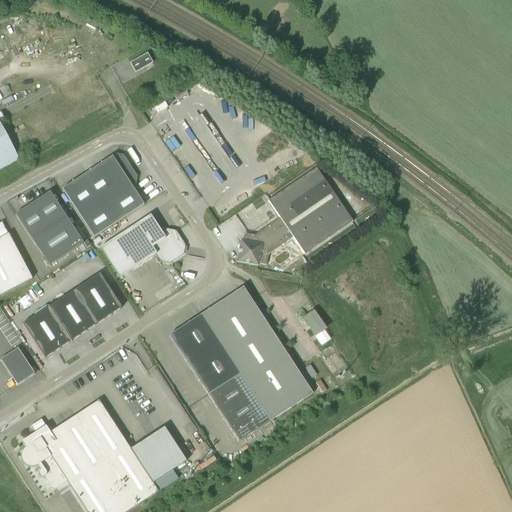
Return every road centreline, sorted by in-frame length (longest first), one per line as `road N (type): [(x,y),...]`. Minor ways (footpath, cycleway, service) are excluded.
road 1 (unclassified): [(0,196),(113,134),(135,135),(218,256),(209,277),(0,414)]
road 2 (unknown): [(91,383),(123,365),(151,390),(161,410),(146,425),(128,422),(109,402)]
road 3 (unknown): [(143,322),(225,452)]
